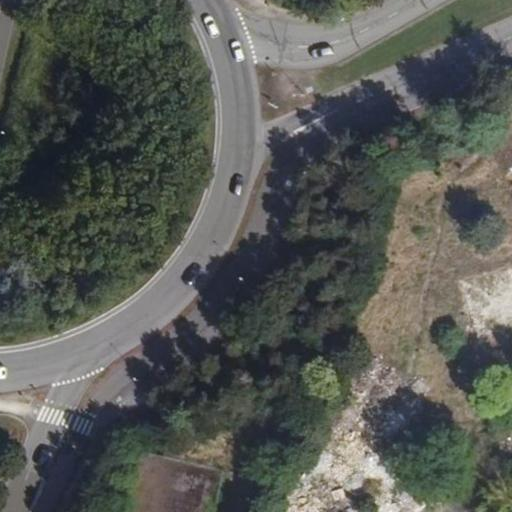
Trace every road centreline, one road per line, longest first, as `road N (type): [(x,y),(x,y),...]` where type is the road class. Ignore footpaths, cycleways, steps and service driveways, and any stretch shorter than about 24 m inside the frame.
road 1 (tertiary): [(29,511),(51,488),(89,410),(121,376),(181,339),(227,288),(278,174),(309,134),(364,92)]
road 2 (primary): [(91,351),(157,311),(196,264),(225,214),(239,154)]
road 3 (tertiary): [(413,0),(318,53),(283,54),(225,38)]
road 4 (primary): [(11,511),(52,404),(91,351)]
road 5 (tertiary): [(364,92),(511,33)]
road 6 (tertiary): [(239,154),(270,130),(364,92)]
